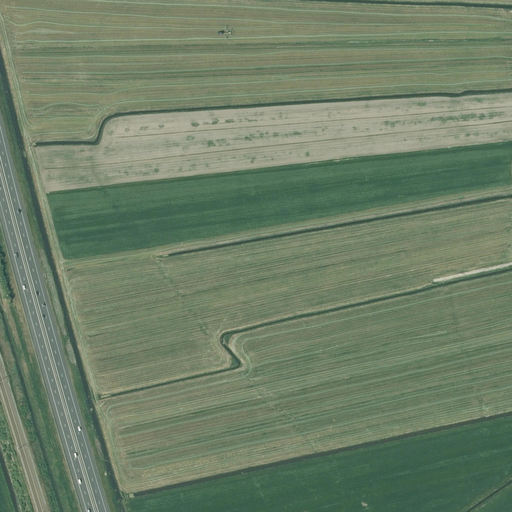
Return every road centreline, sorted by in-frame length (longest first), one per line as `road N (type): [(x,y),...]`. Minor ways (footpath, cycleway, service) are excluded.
road 1 (motorway): [(103,511),(0,138)]
road 2 (motorway): [(0,191),(90,511)]
